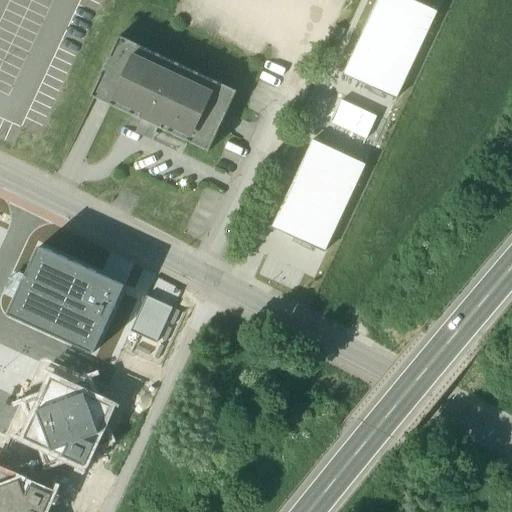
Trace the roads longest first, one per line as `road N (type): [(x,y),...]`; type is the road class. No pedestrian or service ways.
road 1 (unclassified): [(0,175),(215,279),(511,442)]
road 2 (primary): [(312,511),(511,269)]
road 3 (track): [(104,511),(215,279)]
